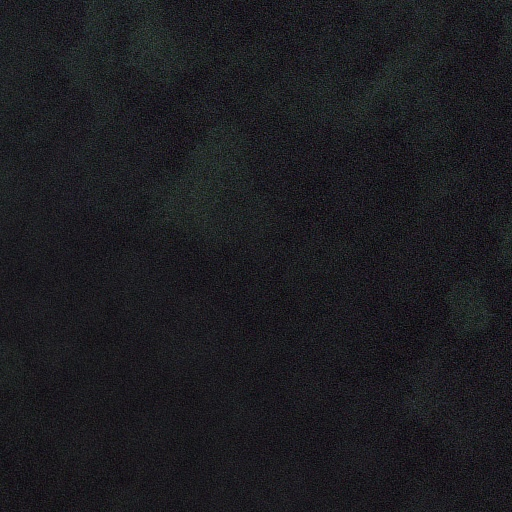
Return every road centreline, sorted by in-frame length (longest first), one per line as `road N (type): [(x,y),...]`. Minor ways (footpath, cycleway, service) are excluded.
road 1 (track): [(96,0),(81,174),(44,429),(14,511)]
road 2 (track): [(402,511),(511,366)]
